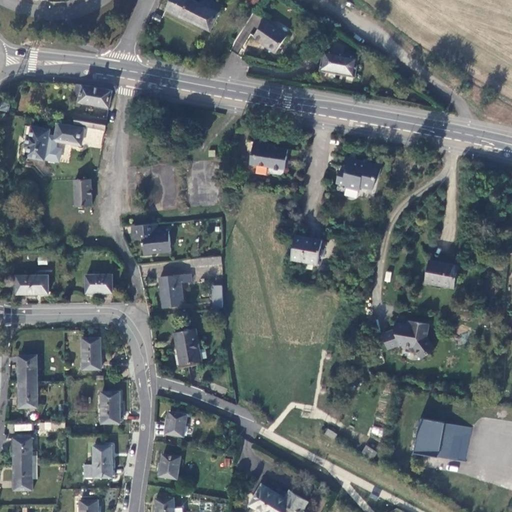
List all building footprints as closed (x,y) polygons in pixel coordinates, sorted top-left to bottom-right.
[(201,0),(200,3),(194,0),(169,0),(165,9),(210,31),(223,5),(213,0),(201,0)] [(285,35),(263,21),(253,37),(264,45),(264,47),(273,53),(285,35)] [(355,56),(321,50),(318,70),(353,75),(355,56)] [(79,102),(110,107),(113,91),(82,85),(76,84),(75,84),(74,84),(72,97),(80,98),(79,102)] [(85,127),(105,131),(107,120),(77,115),(75,126),(85,127)] [(75,126),(59,122),(57,136),(49,135),(44,159),(59,161),(62,149),(56,148),(58,141),(82,145),(85,127),(75,126)] [(135,132),(151,133),(151,129),(148,128),(148,126),(136,125),(135,132)] [(49,135),(50,130),(34,127),(32,136),(29,135),(27,146),(29,147),(28,156),(44,159),(49,135)] [(256,140),(255,140),(251,139),(249,152),(252,152),(252,154),(253,154),(255,154),(253,162),(267,165),(266,168),(268,171),(279,173),(281,171),(282,167),(285,148),(272,145),(272,143),(266,142),(256,140)] [(101,151),(84,147),(80,167),(97,170),(101,151)] [(343,184),(343,186),(357,189),(358,185),(370,188),(373,175),(376,176),(378,164),(344,157),(342,166),(344,167),(342,172),(337,171),(334,182),(343,184)] [(90,180),(75,181),(76,207),(92,206),(90,180)] [(157,224),(131,226),(133,239),(142,238),(144,254),(171,251),(169,232),(157,233),(157,224)] [(321,239),(295,234),(290,259),(316,263),(321,239)] [(220,256),(192,260),(192,267),(223,264),(223,256),(220,256)] [(428,261),(425,283),(453,289),(457,266),(428,261)] [(190,275),(160,278),(163,308),(184,306),(182,283),(191,281),(190,275)] [(113,276),(86,276),(86,293),(113,293),(113,276)] [(49,277),(17,277),(17,294),(49,293),(49,277)] [(214,310),(223,309),(223,287),(214,287),(214,310)] [(424,337),(427,324),(407,320),(406,324),(393,322),(392,329),(381,332),(386,347),(398,344),(412,346),(420,358),(433,348),(424,337)] [(198,329),(177,333),(182,366),(203,361),(203,359),(201,349),(198,329)] [(101,338),(82,339),(83,369),(101,369),(101,338)] [(19,356),(19,382),(37,382),(37,356),(19,356)] [(37,382),(19,382),(20,407),(38,407),(37,382)] [(120,392),(102,392),(102,423),(121,422),(120,392)] [(188,415),(170,412),(167,434),(184,436),(188,415)] [(414,452),(437,456),(443,422),(420,418),(414,452)] [(471,427),(443,422),(437,456),(465,461),(471,427)] [(14,438),(14,464),(33,464),(33,438),(14,438)] [(373,459),(377,451),(365,445),(361,454),(373,459)] [(87,477),(95,477),(112,477),(112,446),(94,446),(94,464),(87,464),(87,477)] [(181,456),(164,454),(160,475),(177,478),(181,456)] [(33,464),(14,464),(15,490),(34,489),(33,464)] [(298,511),(306,500),(289,489),(283,498),(260,485),(249,504),(262,511),(298,511)] [(379,497),(370,493),(369,498),(377,502),(379,497)] [(175,498),(156,499),(156,511),(175,511),(175,508),(175,498)] [(98,511),(98,500),(80,500),(80,511),(98,511)]
